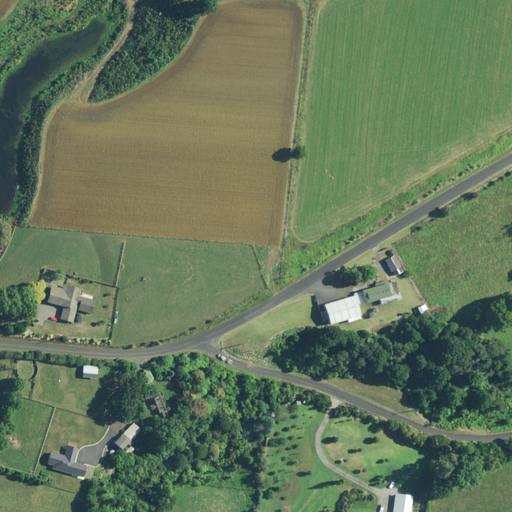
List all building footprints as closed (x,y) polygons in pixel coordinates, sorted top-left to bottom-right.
[(400,267),(394,255),(385,260),(391,272),(400,267)] [(393,300),(388,282),(362,290),(362,291),(353,294),(353,296),(322,305),(328,325),(359,315),(356,306),(378,299),(379,304),(393,300)] [(78,289),(62,285),(61,289),(50,286),(46,302),(62,307),(59,319),(73,323),(76,310),(91,314),(94,302),(76,297),(78,289)] [(96,367),(82,366),(81,378),(96,378),(96,367)] [(168,417),(158,395),(141,402),(145,412),(154,409),(156,413),(159,412),(162,420),(168,417)] [(140,431),(133,423),(114,443),(121,450),(140,431)] [(133,449),(130,445),(123,453),(126,456),(133,449)] [(409,511),(411,497),(394,495),(392,511),(409,511)]
